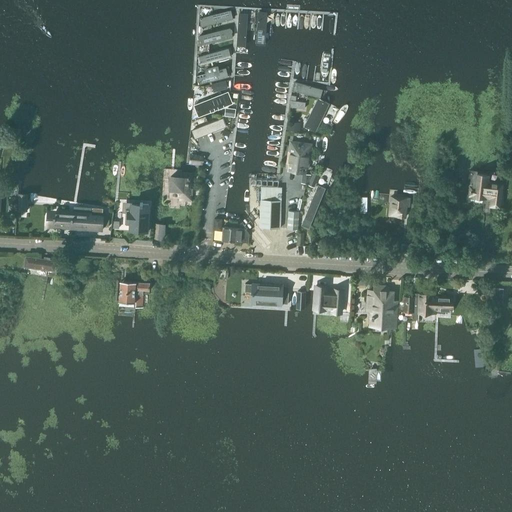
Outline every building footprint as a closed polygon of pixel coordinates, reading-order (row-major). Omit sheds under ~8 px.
[(198,17),(200,25),(222,20),(232,18),(229,9),(198,17)] [(257,12),(255,46),(265,46),(266,34),(267,12),(257,12)] [(238,14),(235,47),(247,49),(248,15),(238,14)] [(196,34),(199,43),(232,36),(229,26),(196,34)] [(196,56),(198,63),(229,54),(227,48),(196,56)] [(195,75),(197,83),(221,76),(227,75),(224,67),(218,69),(217,64),(203,68),(204,73),(195,75)] [(293,82),(291,91),(321,99),(323,89),(293,82)] [(192,105),(197,115),(231,101),(227,92),(192,105)] [(291,100),(290,107),(304,108),(305,102),(291,100)] [(305,128),(315,133),(329,105),(317,100),(305,128)] [(226,108),(225,112),(225,115),(227,116),(235,117),(236,109),(226,108)] [(190,129),(194,138),(226,126),(222,117),(190,129)] [(300,132),(301,123),(290,122),(290,123),(287,123),(286,131),(300,132)] [(304,171),(307,145),(291,143),(288,169),(304,171)] [(201,164),(202,154),(189,153),(188,163),(201,164)] [(309,183),(310,173),(301,172),(300,182),(309,183)] [(313,186),(315,187),(321,174),(317,173),(315,172),(310,185),(313,186)] [(491,198),(490,206),(500,207),(503,184),(500,183),(486,182),(487,177),(485,175),(478,174),(476,176),(475,186),(472,186),(470,188),(469,193),(471,196),(474,196),(473,197),(484,198),(484,197),(491,198)] [(171,176),(170,196),(180,197),(180,198),(191,199),(193,178),(190,177),(190,178),(171,176)] [(324,187),(317,185),(301,224),(308,228),(324,187)] [(261,186),(260,227),(280,227),(281,187),(261,186)] [(18,211),(27,211),(27,194),(19,193),(18,211)] [(409,206),(410,197),(391,196),(389,214),(398,214),(397,216),(404,217),(405,206),(409,206)] [(148,217),(149,207),(143,206),(143,205),(140,205),(140,206),(132,206),(131,211),(131,214),(127,214),(127,225),(130,225),(130,234),(131,234),(131,235),(140,236),(140,234),(147,235),(148,224),(149,224),(149,223),(148,223),(148,218),(149,218),(149,217),(148,217)] [(47,225),(47,226),(102,230),(102,226),(109,226),(109,216),(103,216),(91,215),(91,207),(74,206),(73,214),(55,213),(55,223),(56,224),(55,226),(47,225)] [(297,228),(298,210),(288,210),(287,228),(297,228)] [(220,230),(221,218),(213,217),(212,229),(220,230)] [(156,224),(155,238),(163,239),(164,224),(156,224)] [(244,227),(235,227),(222,227),(221,241),(234,241),(247,242),(248,234),(244,227)] [(409,253),(410,244),(400,243),(399,252),(409,253)] [(57,267),(57,265),(57,261),(27,257),(26,266),(56,271),(56,267),(57,267)] [(370,284),(370,279),(354,278),(354,286),(366,287),(366,284),(370,284)] [(149,291),(150,282),(122,280),(120,301),(134,303),(134,302),(136,302),(135,307),(142,308),(143,290),(149,291)] [(252,295),(254,295),(253,303),(261,303),(261,304),(271,304),(271,303),(280,303),(280,305),(281,305),(281,303),(288,304),(289,286),(245,284),(245,292),(252,292),(252,295)] [(487,285),(478,284),(478,292),(487,293),(487,285)] [(334,312),(340,312),(342,290),(335,290),(335,291),(327,290),(327,287),(316,286),(314,308),(325,309),(325,308),(334,308),(334,312)] [(392,323),(393,303),(388,302),(388,291),(369,290),(368,302),(373,302),(372,313),(372,317),(372,322),(392,323)] [(305,309),(305,291),(298,291),(298,292),(297,308),(305,309)] [(420,292),(419,293),(418,312),(435,312),(435,309),(445,310),(452,311),(453,304),(452,304),(452,297),(432,295),(433,293),(420,292)] [(418,312),(419,293),(416,293),(416,296),(406,295),(404,311),(412,312),(412,313),(412,319),(417,320),(418,312)]
